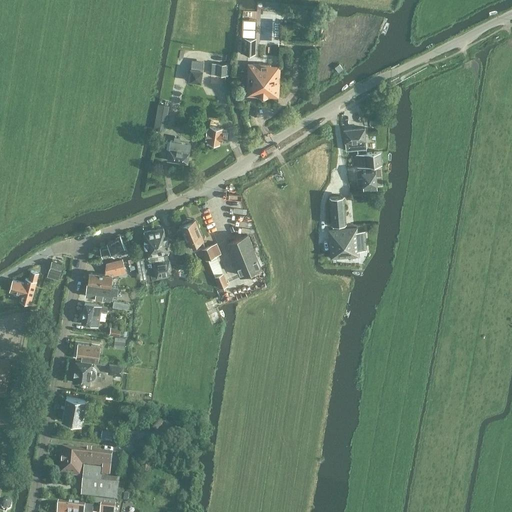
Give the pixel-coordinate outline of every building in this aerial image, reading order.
[(255,54),(256,20),(242,19),(241,53),(255,54)] [(200,83),(204,63),(192,61),(189,81),(200,83)] [(279,97),(280,67),(270,66),(270,64),(248,64),(246,96),(279,97)] [(226,76),(227,65),(212,65),(212,75),(226,76)] [(164,131),(169,106),(159,104),(154,130),(164,131)] [(227,136),(227,132),(226,132),(227,130),(222,129),(222,128),(209,126),(209,129),(206,129),(206,133),(205,133),(205,134),(206,135),(205,139),(207,139),(207,142),(217,144),(220,143),(220,141),(226,142),(227,138),(227,136)] [(365,128),(344,130),(346,151),(357,150),(357,154),(356,154),(357,167),(381,165),(380,152),(366,153),(366,149),(365,128)] [(187,164),(190,144),(180,143),(180,139),(175,138),(174,142),(170,141),(167,160),(187,164)] [(374,170),(360,171),(362,190),(376,188),(374,170)] [(331,225),(342,224),(346,223),(343,197),(329,198),(331,225)] [(203,240),(195,221),(189,224),(188,222),(183,225),(183,226),(182,227),(182,228),(176,230),(179,239),(186,236),(189,246),(190,245),(192,251),(204,246),(202,240),(203,240)] [(168,254),(166,244),(168,244),(167,237),(165,238),(163,228),(153,230),(158,256),(160,255),(161,261),(154,262),(153,263),(155,271),(171,267),(169,259),(168,260),(167,254),(168,254)] [(359,256),(359,252),(358,251),(366,250),(364,231),(357,232),(357,228),(328,230),(330,259),(359,256)] [(158,256),(153,230),(144,232),(145,241),(144,242),(145,248),(147,248),(148,257),(153,257),(154,262),(161,261),(160,255),(158,256)] [(119,248),(124,246),(125,245),(120,236),(108,243),(109,246),(100,248),(102,258),(117,255),(116,250),(119,248)] [(260,268),(247,236),(227,244),(240,276),(260,268)] [(221,254),(216,243),(202,249),(206,260),(221,254)] [(143,257),(136,259),(141,279),(147,278),(143,257)] [(112,276),(125,272),(122,260),(106,264),(105,275),(89,273),(88,284),(110,287),(112,276)] [(59,278),(63,265),(51,261),(48,274),(59,278)] [(172,276),(171,267),(155,271),(156,279),(172,276)] [(30,304),(37,281),(36,281),(38,273),(29,270),(27,279),(25,278),(24,283),(21,294),(19,301),(30,304)] [(21,294),(24,283),(12,280),(9,291),(21,294)] [(112,299),(113,288),(87,284),(86,296),(99,298),(99,299),(105,300),(105,298),(112,299)] [(101,311),(102,307),(102,306),(85,303),(81,324),(98,327),(101,311)] [(120,336),(121,329),(110,328),(109,334),(120,336)] [(124,350),(126,338),(115,337),(113,348),(124,350)] [(99,356),(100,347),(78,344),(76,358),(101,362),(102,357),(99,356)] [(0,393),(6,394),(10,362),(0,360),(0,393)] [(89,385),(91,366),(96,367),(101,368),(101,369),(110,370),(111,364),(102,363),(101,363),(92,362),(91,364),(76,362),(73,383),(89,385)] [(103,403),(104,397),(86,394),(85,400),(103,403)] [(85,400),(66,397),(62,421),(81,424),(85,400)] [(0,425),(7,425),(9,412),(0,411),(0,425)] [(113,442),(114,436),(102,434),(101,440),(113,442)] [(110,476),(112,453),(61,448),(58,475),(80,477),(81,465),(103,467),(102,475),(110,476)] [(122,479),(126,457),(119,456),(115,477),(122,479)] [(117,501),(119,481),(99,479),(100,470),(84,468),(81,497),(117,501)] [(88,511),(89,506),(58,502),(57,511),(88,511)]
